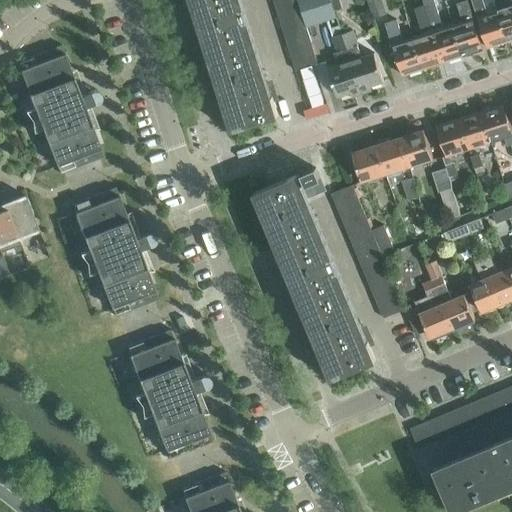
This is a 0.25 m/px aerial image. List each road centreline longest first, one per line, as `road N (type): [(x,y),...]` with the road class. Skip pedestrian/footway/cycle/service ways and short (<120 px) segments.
road 1 (residential): [(511,75),(190,180)]
road 2 (residential): [(190,180),(289,432)]
road 3 (residential): [(289,432),(511,343)]
road 4 (residential): [(128,0),(190,180)]
